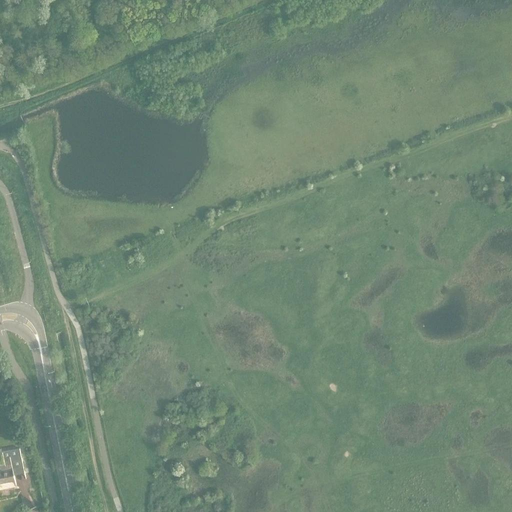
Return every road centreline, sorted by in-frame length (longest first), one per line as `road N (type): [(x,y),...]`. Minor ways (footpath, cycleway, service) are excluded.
road 1 (track): [(68,310),(154,271),(226,220),(511,113)]
road 2 (track): [(511,444),(352,474),(334,488),(331,511)]
road 3 (unknown): [(68,310),(104,511)]
road 4 (tertiary): [(72,511),(44,379)]
